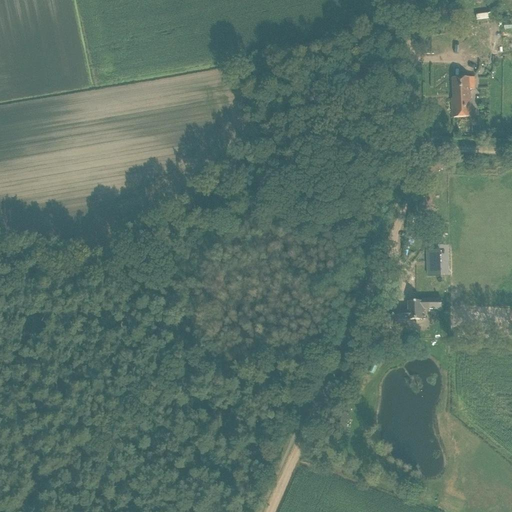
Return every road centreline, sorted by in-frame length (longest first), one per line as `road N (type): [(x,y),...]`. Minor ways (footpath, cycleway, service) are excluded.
road 1 (track): [(405,0),(410,181),(270,511)]
road 2 (track): [(403,147),(312,145),(256,162),(89,275),(0,259)]
road 3 (track): [(169,226),(182,349),(30,491),(27,511)]
